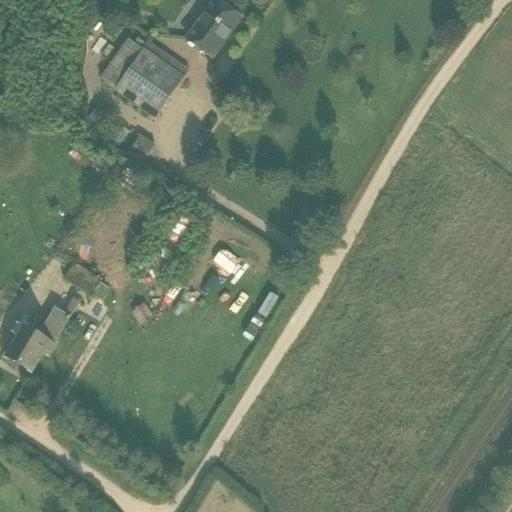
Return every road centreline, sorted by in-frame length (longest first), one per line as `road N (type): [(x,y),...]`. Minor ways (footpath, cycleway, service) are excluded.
road 1 (unclassified): [(172,511),(271,365),(453,61),(506,0)]
road 2 (track): [(139,511),(0,418)]
